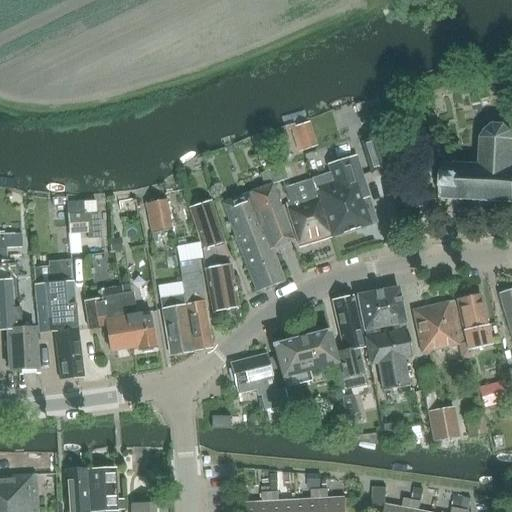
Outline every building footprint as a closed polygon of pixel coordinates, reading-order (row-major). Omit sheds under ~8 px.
[(308,123),(294,128),(302,150),(316,146),(308,123)] [(440,192),(438,193),(438,197),(441,197),(441,201),(447,201),(447,198),(460,199),(460,202),(465,202),(465,199),(474,200),(473,203),(477,203),(478,200),(486,201),(487,204),(491,204),(491,201),(500,202),(500,205),(505,205),(505,202),(511,202),(511,133),(511,132),(505,125),(495,124),(487,129),(481,137),(479,162),(476,162),(475,165),(466,164),(466,161),(462,161),(462,164),(447,162),(447,159),(444,159),(442,163),(439,163),(439,167),(442,167),(441,179),(439,179),(439,183),(441,183),(440,192)] [(382,136),(361,142),(371,173),(391,166),(382,136)] [(329,173),(312,179),(312,180),(331,238),(377,223),(355,156),(326,165),(329,173)] [(312,180),(286,189),(291,204),(287,205),(298,241),(300,247),(320,241),(331,238),(312,180)] [(222,203),(237,241),(257,291),(285,280),(272,249),(294,240),(271,184),(222,203)] [(165,196),(165,201),(167,208),(178,206),(176,194),(165,196)] [(167,208),(165,201),(144,204),(149,234),(170,231),(166,208),(167,208)] [(204,249),(225,242),(211,201),(190,208),(204,249)] [(69,235),(100,233),(99,214),(83,215),(82,202),(65,203),(67,233),(68,233),(69,235)] [(118,217),(116,203),(106,205),(108,219),(118,217)] [(31,298),(30,222),(0,222),(0,245),(19,245),(20,299),(31,298)] [(111,266),(108,249),(94,251),(96,268),(111,266)] [(213,313),(239,308),(231,264),(220,266),(218,255),(203,258),(213,313)] [(177,263),(182,296),(191,351),(212,347),(204,302),(197,259),(177,263)] [(69,261),(48,262),(50,283),(41,284),(40,274),(33,274),(38,334),(53,331),(61,380),(83,376),(77,328),(73,282),(71,282),(69,261)] [(16,264),(0,265),(0,331),(7,331),(9,370),(37,369),(35,328),(20,329),(16,264)] [(405,324),(398,288),(357,296),(371,366),(377,364),(382,391),(409,386),(404,358),(412,357),(407,330),(381,336),(379,329),(405,324)] [(511,335),(511,290),(500,295),(511,335)] [(133,293),(123,295),(131,348),(137,347),(138,350),(139,349),(141,352),(151,351),(152,347),(156,347),(150,312),(136,314),(133,293)] [(123,295),(84,302),(88,329),(106,326),(110,351),(131,348),(123,295)] [(481,295),(457,301),(469,350),(486,346),(481,327),(488,325),(481,295)] [(191,351),(182,296),(160,300),(162,309),(170,354),(191,351)] [(353,297),(333,301),(344,351),(335,354),(337,363),(337,364),(340,379),(363,373),(358,348),(364,347),(353,297)] [(422,352),(458,344),(449,302),(412,310),(422,352)] [(329,331),(273,345),(281,378),(337,363),(335,354),(329,331)] [(264,412),(264,413),(266,413),(268,420),(283,417),(285,428),(294,428),(291,416),(284,389),(273,391),(273,386),(266,355),(230,364),(238,395),(255,390),(256,397),(260,396),(263,411),(264,412)] [(484,373),(487,385),(508,380),(505,368),(484,373)] [(418,373),(432,443),(458,438),(453,407),(442,409),(435,369),(418,373)] [(483,409),(507,402),(502,382),(477,388),(483,409)] [(247,403),(232,402),(231,414),(246,415),(247,403)] [(464,415),(468,438),(486,435),(482,412),(464,415)] [(211,417),(211,428),(230,428),(230,417),(211,417)] [(114,469),(87,471),(90,511),(115,511),(117,511),(114,469)] [(67,511),(87,511),(85,470),(66,471),(67,511)] [(38,511),(36,475),(0,477),(0,511),(38,511)] [(374,488),(372,506),(385,506),(386,488),(374,488)] [(414,488),(412,501),(420,502),(422,490),(414,488)] [(326,490),(318,491),(319,511),(347,511),(346,499),(327,500),(326,490)] [(319,511),(318,491),(310,491),(311,500),(294,501),(295,511),(319,511)] [(278,492),(269,493),(270,511),(295,511),(294,501),(278,502),(278,492)] [(270,511),(269,493),(261,493),(261,502),(245,503),(245,511),(270,511)] [(460,511),(467,511),(470,499),(463,498),(460,511)] [(386,506),(384,511),(409,511),(412,502),(404,500),(403,509),(386,506)] [(412,502),(409,511),(418,511),(420,503),(412,502)]
